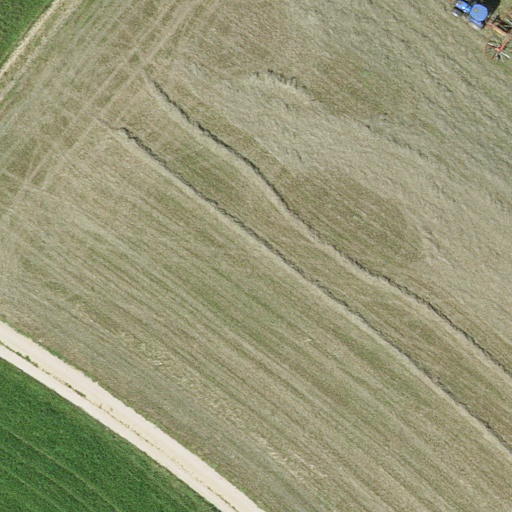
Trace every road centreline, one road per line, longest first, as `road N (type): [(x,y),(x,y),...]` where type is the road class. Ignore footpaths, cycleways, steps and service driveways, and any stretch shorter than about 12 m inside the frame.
road 1 (track): [(240,511),(0,346)]
road 2 (track): [(0,100),(78,0)]
